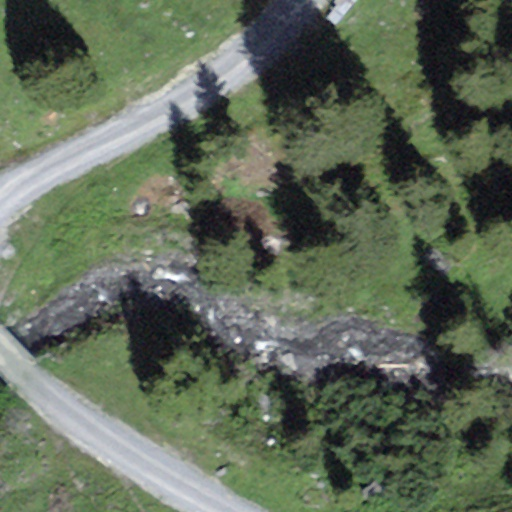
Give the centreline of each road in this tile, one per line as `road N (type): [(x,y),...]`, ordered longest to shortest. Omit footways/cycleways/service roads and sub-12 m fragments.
road 1 (track): [(307,0),(191,99),(82,151),(0,221)]
road 2 (track): [(0,343),(158,480),(228,511)]
